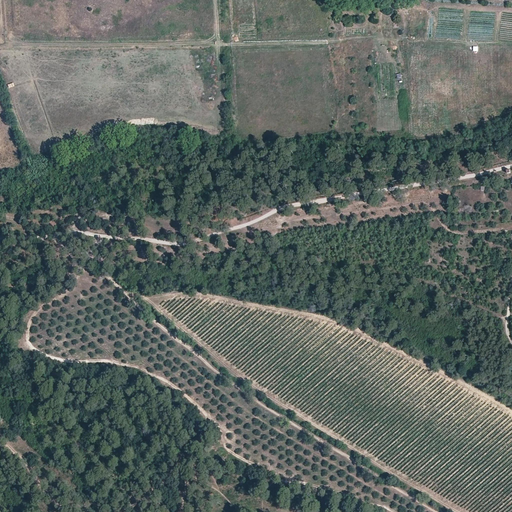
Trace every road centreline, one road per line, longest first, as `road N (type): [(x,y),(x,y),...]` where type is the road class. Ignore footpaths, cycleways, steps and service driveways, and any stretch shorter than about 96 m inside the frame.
road 1 (track): [(0,45),(371,36),(511,43)]
road 2 (track): [(437,511),(197,354),(85,254),(104,235)]
road 3 (track): [(511,165),(294,204),(180,244),(104,235)]
